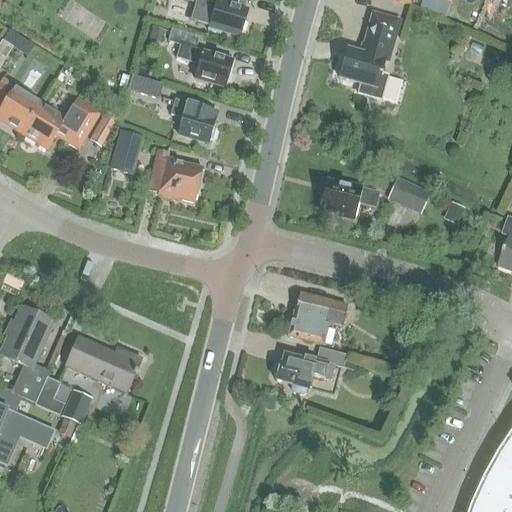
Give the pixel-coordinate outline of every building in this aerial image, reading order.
[(180,0),(183,1),(195,4),(190,22),(208,27),(207,32),(219,35),(220,32),(240,38),(248,12),(243,11),(246,0),(245,0),(180,0)] [(422,0),(421,5),(446,15),(451,0),(422,0)] [(387,64),(399,23),(372,15),(363,46),(362,46),(359,54),(346,51),(338,80),(360,86),(357,96),(380,102),(386,78),(382,77),(382,75),(380,74),(383,62),(387,64)] [(163,32),(150,28),(146,42),(159,45),(163,32)] [(202,53),(193,51),(197,39),(169,30),(165,43),(177,46),(174,58),(198,66),(194,80),(225,89),(233,63),(215,58),(216,56),(202,52),(202,53)] [(0,66),(11,49),(0,42),(0,66)] [(161,86),(130,76),(125,92),(156,101),(161,86)] [(0,122),(21,135),(39,106),(14,90),(12,92),(8,89),(10,85),(3,80),(0,84),(0,103),(4,106),(0,112),(0,122)] [(101,114),(78,100),(64,121),(39,106),(21,135),(47,151),(55,138),(77,152),(101,114)] [(213,123),(216,114),(174,101),(170,117),(182,120),(177,136),(208,145),(215,123),(213,123)] [(100,150),(117,121),(105,114),(88,142),(100,150)] [(131,177),(142,140),(121,134),(110,171),(131,177)] [(194,205),(202,170),(176,164),(176,162),(166,160),(167,155),(157,153),(148,192),(157,194),(157,196),(194,205)] [(428,195),(395,179),(384,201),(418,217),(428,195)] [(326,183),(319,210),(336,214),(336,217),(354,221),(358,205),(375,209),(378,195),(361,191),(362,190),(349,186),(348,189),(326,183)] [(462,210),(448,204),(441,220),(455,227),(462,210)] [(511,220),(508,219),(502,236),(509,238),(498,268),(511,273),(511,220)] [(341,328),(346,308),(298,295),(293,315),(287,339),(322,347),(328,325),(341,328)] [(7,338),(0,353),(0,357),(23,368),(10,395),(33,406),(46,379),(47,376),(32,369),(43,347),(40,345),(51,322),(20,309),(14,324),(13,323),(7,338)] [(78,339),(65,369),(126,396),(141,361),(115,350),(113,355),(78,339)] [(311,377),(330,382),(334,367),(342,370),(345,357),(319,350),(319,351),(321,352),(318,363),(303,359),(302,361),(283,356),(281,365),(280,365),(278,365),(272,368),(270,376),(273,382),(289,386),(288,391),(290,395),(300,398),(304,395),(305,391),(307,392),(311,377)] [(46,379),(33,406),(57,417),(69,391),(57,385),(58,385),(46,379)] [(389,380),(384,393),(397,398),(402,385),(389,380)] [(0,465),(1,466),(15,435),(47,449),(54,433),(14,415),(20,401),(0,391),(0,465)] [(90,400),(70,391),(59,418),(79,426),(90,400)] [(57,434),(70,439),(75,426),(63,421),(57,434)] [(511,511),(511,441),(502,456),(496,468),(487,483),(476,508),(474,511),(511,511)]
